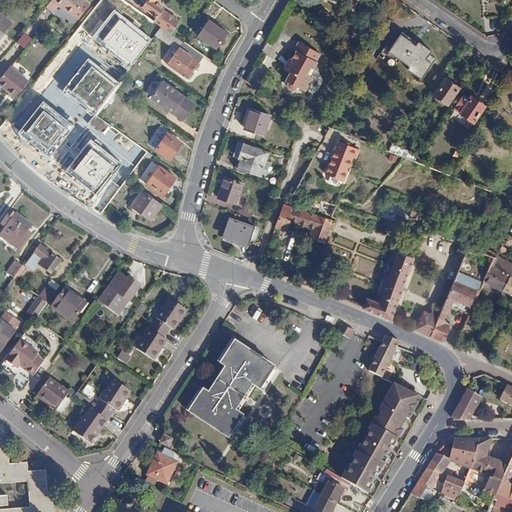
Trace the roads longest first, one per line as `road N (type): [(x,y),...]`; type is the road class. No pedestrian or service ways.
road 1 (residential): [(230,273),(215,313),(99,487)]
road 2 (residential): [(258,27),(202,161),(183,260)]
road 3 (residential): [(230,273),(419,341),(447,359)]
road 4 (residential): [(0,150),(112,235),(183,260)]
road 5 (residential): [(99,487),(0,403)]
